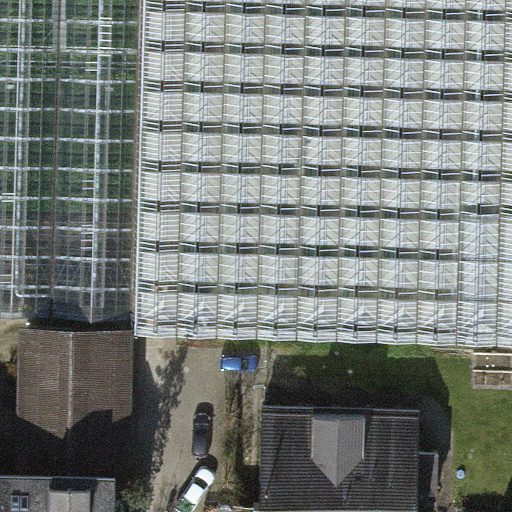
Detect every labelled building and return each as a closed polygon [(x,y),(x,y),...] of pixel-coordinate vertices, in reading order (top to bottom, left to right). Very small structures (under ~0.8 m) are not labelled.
[(149,0),(0,0),(0,308),(143,312),(149,0)] [(511,0),(149,0),(143,312),(140,326),(511,336),(511,0)] [(24,466),(118,468),(121,326),(28,324),(24,466)] [(416,511),(420,414),(267,409),(264,511),(416,511)] [(24,466),(0,466),(0,511),(117,511),(118,468),(24,466)]
